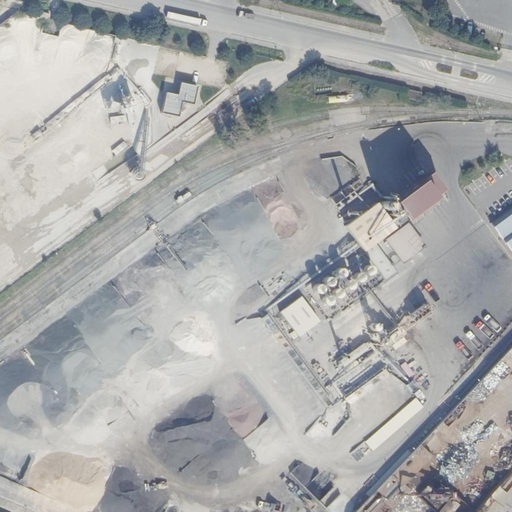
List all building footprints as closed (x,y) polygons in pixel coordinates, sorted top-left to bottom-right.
[(191,106),(195,88),(178,83),(175,96),(164,93),(159,113),(176,117),(179,103),(191,106)] [(391,196),(404,213),(444,183),(435,172),(412,189),(408,183),(391,196)] [(380,240),(400,225),(381,200),(350,223),(391,277),(402,269),(380,240)] [(511,207),(487,227),(510,259),(511,257),(511,207)] [(425,244),(410,224),(394,237),(408,256),(425,244)] [(321,289),(315,287),(313,296),(328,299),(333,277),(324,275),(321,289)] [(299,297),(278,312),(296,338),(318,322),(299,297)] [(414,399),(365,443),(372,451),(421,407),(414,399)] [(377,486),(365,501),(365,511),(396,511),(400,507),(394,503),(399,496),(399,474),(407,474),(404,472),(408,466),(417,466),(417,454),(401,454),(377,486)] [(332,487),(318,501),(325,509),(339,494),(332,487)]
